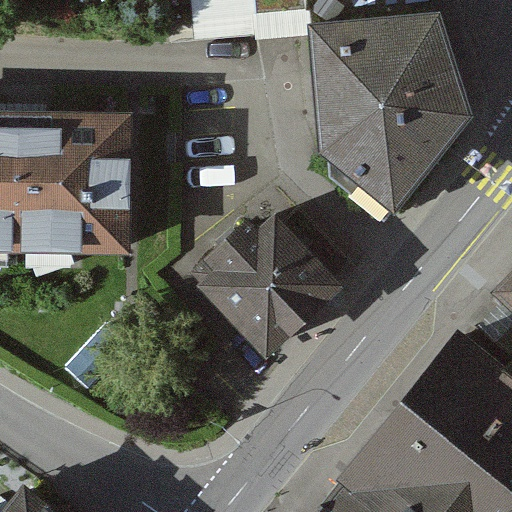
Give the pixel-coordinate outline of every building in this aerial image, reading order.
[(309,0),(313,15),(317,29),(446,21),(441,3),(439,0),(309,0)] [(446,21),(317,29),(327,153),(397,213),(470,111),(446,21)] [(0,253),(136,251),(134,120),(0,122),(0,253)] [(339,289),(267,210),(194,277),(267,355),(303,322),(339,289)] [(511,288),(501,299),(511,309),(511,288)] [(511,511),(511,380),(466,343),(326,511),(511,511)] [(51,511),(24,491),(7,511),(51,511)]
